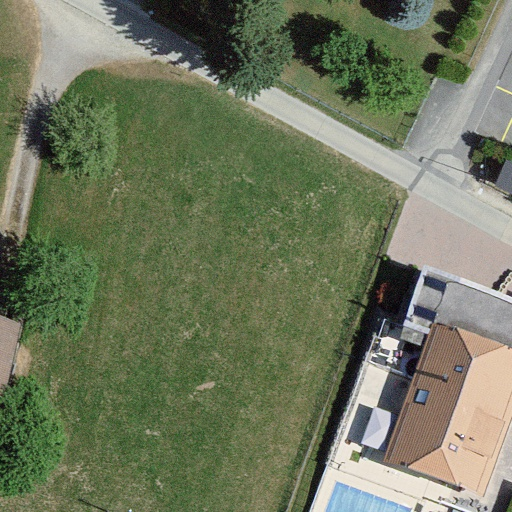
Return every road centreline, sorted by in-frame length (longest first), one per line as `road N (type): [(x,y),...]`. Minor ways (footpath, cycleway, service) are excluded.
road 1 (unclassified): [(86,0),(434,189)]
road 2 (residential): [(434,189),(511,23)]
